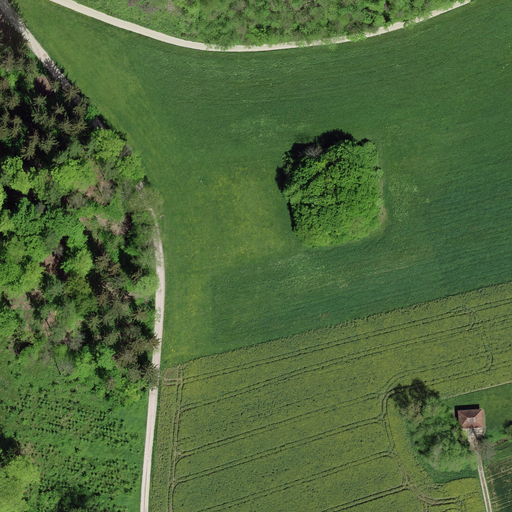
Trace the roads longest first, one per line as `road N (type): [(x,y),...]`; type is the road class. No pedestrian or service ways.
road 1 (track): [(144,511),(157,311),(151,220),(118,154),(2,0)]
road 2 (track): [(57,0),(213,48),(332,40),(408,24),(463,0)]
